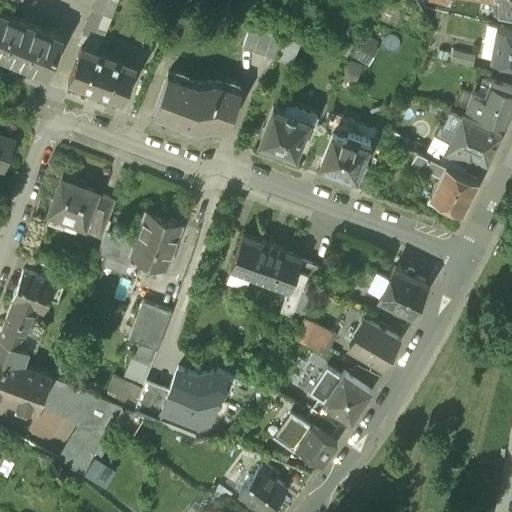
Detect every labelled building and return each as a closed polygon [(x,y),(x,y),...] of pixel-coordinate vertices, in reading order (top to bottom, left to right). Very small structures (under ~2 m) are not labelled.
[(4,0),(0,5),(0,12),(15,25),(36,0),(4,0)] [(123,0),(99,0),(77,62),(80,64),(81,62),(98,69),(123,0)] [(511,0),(496,0),(496,11),(490,7),(472,5),(472,7),(471,18),(487,20),(511,19),(511,0)] [(471,18),(472,7),(438,2),(436,13),(449,15),(471,18)] [(447,25),(449,15),(436,13),(430,12),(429,23),(447,25)] [(511,19),(487,20),(471,18),(449,15),(447,25),(496,32),(497,43),(511,43),(511,19)] [(0,27),(0,69),(48,89),(63,54),(0,27)] [(285,63),(300,68),(304,58),(289,52),(285,63)] [(265,81),(272,62),(252,54),(244,73),(265,81)] [(511,59),(490,56),(485,86),(493,87),(492,89),(511,92),(511,59)] [(67,98),(92,107),(91,108),(97,111),(98,110),(122,119),(136,82),(98,69),(81,62),(80,64),(67,98)] [(276,85),(283,66),(272,62),(265,81),(276,85)] [(291,91),(300,68),(285,63),(283,66),(276,85),(291,91)] [(379,71),(366,63),(354,84),(369,94),(379,78),(375,76),(379,71)] [(458,81),(455,92),(473,96),(476,85),(458,81)] [(168,91),(154,129),(227,156),(241,119),(168,91)] [(469,140),(506,151),(511,135),(511,117),(486,110),(485,115),(490,117),(487,127),(474,123),(469,140)] [(274,134),(260,169),(263,170),(262,173),(278,179),(279,176),(296,183),(310,147),(316,150),(318,144),(288,133),(286,138),(274,134)] [(328,139),(313,178),(325,183),(334,160),(349,165),(350,161),(340,157),(345,145),(328,139)] [(437,172),(439,178),(472,194),(475,188),(487,194),(502,164),(465,146),(452,173),(440,167),(437,172)] [(0,185),(1,186),(13,154),(0,149),(0,185)] [(322,192),(327,194),(327,196),(328,197),(328,198),(330,200),(331,200),(333,201),(335,201),(336,200),(338,200),(339,199),(357,205),(371,169),(350,161),(349,165),(334,160),(325,183),(322,192)] [(441,207),(432,226),(464,242),(479,211),(418,181),(412,192),(441,207)] [(50,227),(46,237),(61,243),(65,233),(85,240),(86,237),(96,210),(97,208),(83,202),(72,198),(72,197),(61,193),(49,227),(50,227)] [(96,210),(86,237),(108,245),(110,238),(106,236),(114,216),(96,210)] [(146,226),(129,269),(166,283),(183,239),(146,226)] [(288,318),(300,285),(300,283),(242,261),(229,296),(246,302),(244,307),(270,316),(271,312),(288,318)] [(29,324),(42,329),(43,327),(45,327),(50,313),(58,316),(64,300),(23,285),(12,316),(13,316),(29,322),(29,324)] [(280,340),(302,348),(302,347),(326,294),(300,285),(288,318),(280,340)] [(379,327),(414,343),(430,308),(395,292),(388,309),(382,306),(379,313),(384,316),(379,327)] [(142,314),(133,339),(135,339),(129,354),(138,357),(124,396),(143,403),(172,325),(142,314)] [(13,316),(0,352),(0,357),(21,365),(22,364),(33,334),(26,332),(29,324),(29,322),(13,316)] [(318,355),(302,347),(302,348),(294,363),(310,371),(318,356),(318,355)] [(371,348),(355,375),(385,393),(401,366),(371,348)] [(333,363),(318,356),(310,371),(326,379),(333,363)] [(40,421),(51,392),(23,382),(29,367),(22,364),(21,365),(0,357),(0,413),(37,427),(40,421)] [(226,401),(178,381),(167,406),(160,423),(209,443),(226,401)] [(121,421),(51,392),(40,421),(78,436),(79,443),(58,477),(81,490),(86,481),(93,470),(121,421)] [(343,402),(328,392),(311,416),(351,444),(372,415),(351,401),(346,397),(343,402)] [(379,403),(356,393),(351,401),(372,415),(379,403)] [(160,423),(167,406),(148,398),(137,424),(157,432),(160,423)] [(313,435),(307,445),(311,448),(312,447),(338,465),(344,456),(313,435)] [(294,436),(274,465),(293,478),(298,472),(304,475),(300,481),(308,486),(312,481),(322,488),(338,465),(312,447),(311,448),(307,445),(294,436)] [(93,470),(86,481),(103,491),(110,480),(93,470)] [(261,491),(259,490),(242,511),(285,511),(287,511),(275,502),(279,497),(264,486),(261,491)]
